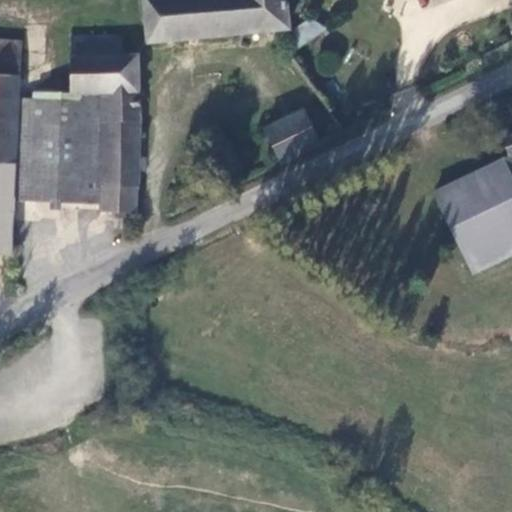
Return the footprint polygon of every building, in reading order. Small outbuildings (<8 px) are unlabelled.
[(147,0),(150,46),(287,33),(284,0),(147,0)] [(69,39),(69,57),(117,57),(116,37),(69,39)] [(0,77),(19,79),(21,45),(0,44),(0,77)] [(69,57),(72,103),(102,106),(99,208),(100,214),(139,215),(141,102),(140,55),(117,57),(69,57)] [(18,100),(19,79),(0,77),(0,166),(16,167),(18,100)] [(72,103),(18,100),(16,167),(14,205),(29,204),(30,183),(73,186),(74,205),(99,208),(102,106),(72,103)] [(319,148),(345,136),(323,103),(303,114),(319,148)] [(280,167),(319,148),(303,114),(265,131),(280,167)] [(511,133),(503,136),(509,154),(503,157),(511,174),(511,133)] [(509,154),(503,136),(488,141),(495,157),(479,166),(482,172),(435,195),(471,271),(511,252),(511,174),(503,157),(509,154)] [(14,205),(16,167),(0,166),(0,257),(11,258),(14,205)] [(29,204),(74,205),(73,186),(30,183),(29,204)]
